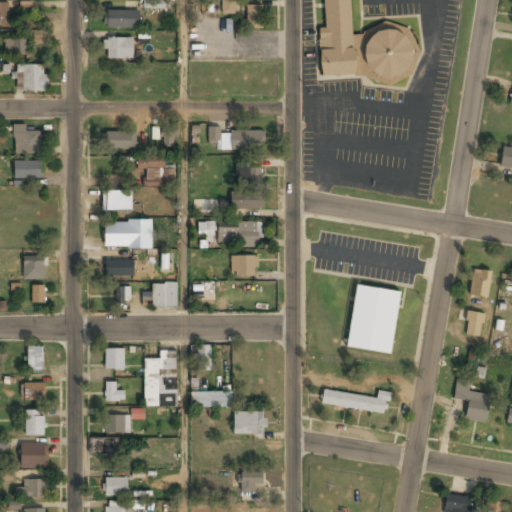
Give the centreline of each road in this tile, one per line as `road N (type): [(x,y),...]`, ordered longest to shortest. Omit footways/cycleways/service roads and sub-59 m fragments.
road 1 (residential): [(402,511),(486,0)]
road 2 (residential): [(291,511),(292,0)]
road 3 (residential): [(72,511),(73,0)]
road 4 (residential): [(292,108),(0,109)]
road 5 (residential): [(291,327),(0,328)]
road 6 (residential): [(511,476),(291,440)]
road 7 (residential): [(511,235),(291,199)]
